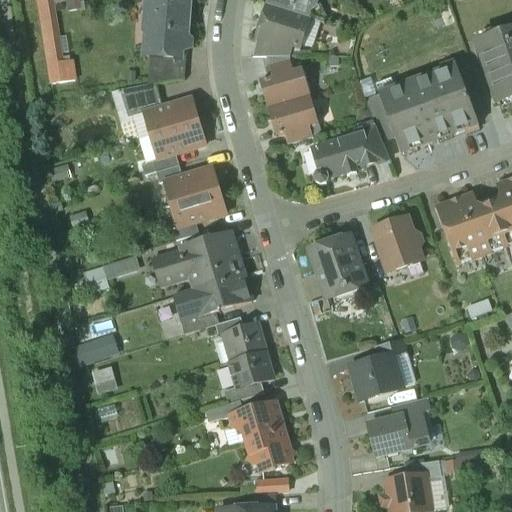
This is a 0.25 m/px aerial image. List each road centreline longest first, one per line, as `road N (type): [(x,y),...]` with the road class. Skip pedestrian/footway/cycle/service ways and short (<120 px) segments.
road 1 (track): [(7,0),(94,511)]
road 2 (residential): [(333,511),(327,421),(269,230)]
road 3 (residential): [(511,156),(269,230)]
road 4 (residential): [(269,230),(228,82),(232,0)]
